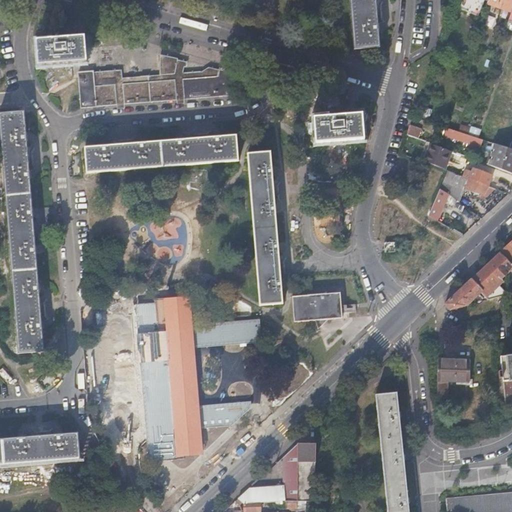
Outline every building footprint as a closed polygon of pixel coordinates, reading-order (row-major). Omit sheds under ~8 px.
[(350,0),(354,48),(379,46),(375,0),(350,0)] [(511,0),(488,0),(488,3),(511,11),(511,10),(511,0)] [(85,36),(37,40),(39,65),(87,61),(85,36)] [(156,74),(122,77),(121,77),(122,83),(174,79),(181,78),(211,76),(215,75),(217,69),(177,59),(176,64),(183,65),(198,69),(198,71),(182,72),(174,73),(159,74),(159,54),(156,54),(156,74)] [(177,58),(159,54),(159,74),(174,73),(176,64),(177,59),(177,58)] [(183,65),(176,64),(174,73),(182,72),(183,65)] [(244,93),(244,90),(242,74),(217,68),(217,69),(215,75),(211,76),(181,78),(183,98),(244,93)] [(114,84),(116,103),(124,103),(122,83),(121,77),(121,70),(93,72),(94,85),(114,84)] [(80,106),(97,105),(116,103),(114,84),(94,85),(93,72),(78,74),(80,106)] [(176,99),(183,98),(181,78),(174,79),(176,99)] [(122,83),(124,103),(154,100),(176,99),(174,79),(122,83)] [(24,110),(0,112),(0,123),(2,152),(27,149),(24,110)] [(362,114),(313,117),(315,143),(364,139),(362,114)] [(410,124),(407,133),(419,138),(422,128),(410,124)] [(481,146),(483,139),(479,138),(446,127),(443,135),(481,146)] [(235,134),(84,146),(86,171),(238,159),(235,134)] [(421,160),(445,169),(452,151),(428,142),(421,160)] [(511,148),(492,142),(486,164),(511,173),(511,148)] [(27,149),(2,152),(5,186),(29,183),(27,149)] [(270,150),(247,152),(260,304),(283,302),(281,281),(278,246),(275,210),(271,169),(270,150)] [(466,169),(463,176),(488,185),(492,174),(474,168),(472,172),(466,169)] [(448,170),(440,188),(456,200),(458,201),(465,182),(468,183),(466,187),(481,193),(482,193),(486,196),(494,187),(488,185),(463,176),(448,170)] [(29,183),(5,186),(7,220),(32,217),(29,183)] [(440,188),(428,214),(437,220),(444,203),(454,206),(456,200),(440,188)] [(32,217),(7,220),(10,258),(35,258),(32,217)] [(511,240),(502,249),(508,256),(508,255),(511,257),(511,256),(511,240)] [(394,241),(384,243),(384,252),(395,251),(394,241)] [(511,262),(500,251),(496,255),(499,258),(511,263),(511,262)] [(488,298),(503,295),(505,288),(507,285),(502,283),(500,284),(497,281),(501,277),(509,280),(511,272),(511,263),(499,258),(496,255),(472,278),(482,289),(481,291),(488,298)] [(35,258),(10,258),(14,302),(38,297),(35,258)] [(472,278),(445,303),(451,308),(467,304),(481,291),(482,289),(472,278)] [(340,292),(292,296),(294,321),(316,319),(319,327),(327,318),(342,317),(340,292)] [(38,297),(14,302),(18,352),(43,350),(38,297)] [(261,341),(261,340),(259,319),(198,324),(199,329),(189,329),(189,328),(187,328),(184,297),(153,299),(157,332),(139,334),(142,361),(169,359),(176,450),(199,448),(198,428),(234,425),(251,409),(251,402),(196,406),(190,340),(200,339),(200,346),(261,341)] [(105,318),(111,446),(140,445),(133,316),(105,318)] [(502,370),(498,371),(499,378),(502,378),(505,407),(511,406),(511,355),(501,357),(502,370)] [(468,358),(438,358),(437,384),(437,397),(446,397),(447,381),(467,381),(468,358)] [(408,511),(396,391),(376,394),(387,511),(408,511)] [(0,463),(80,457),(78,433),(0,439),(0,463)] [(297,463),(297,443),(285,454),(284,486),(247,489),(248,502),(260,502),(285,500),(290,500),(297,500),(297,488),(297,463)] [(315,443),(297,443),(297,463),(297,488),(297,500),(315,500),(315,443)] [(511,511),(511,492),(446,498),(447,511),(511,511)] [(296,511),(297,500),(290,500),(285,500),(285,506),(291,507),(291,511),(283,511),(280,511),(276,511),(277,511),(270,511),(296,511)] [(248,502),(243,503),(244,510),(245,510),(255,510),(260,510),(260,502),(248,502)]
